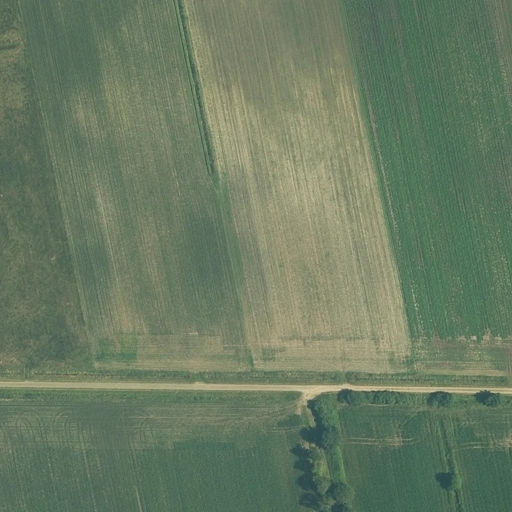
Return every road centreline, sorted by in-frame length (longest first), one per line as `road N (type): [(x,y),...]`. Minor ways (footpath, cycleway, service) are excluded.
road 1 (unclassified): [(511,392),(0,385)]
road 2 (track): [(305,389),(331,511)]
